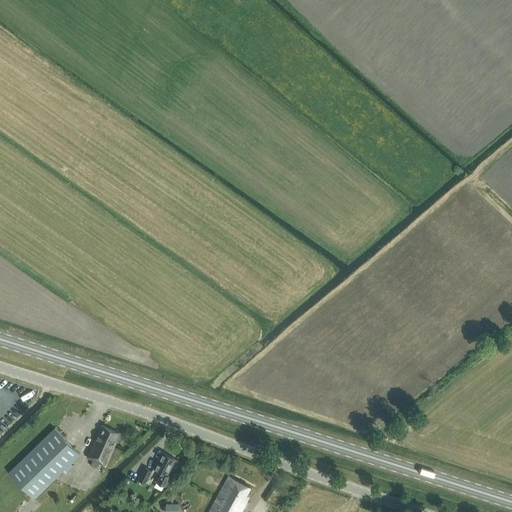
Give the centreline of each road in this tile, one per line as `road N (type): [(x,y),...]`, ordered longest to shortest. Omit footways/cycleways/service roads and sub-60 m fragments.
road 1 (primary): [(511,502),(0,339)]
road 2 (unclassified): [(417,511),(0,367)]
